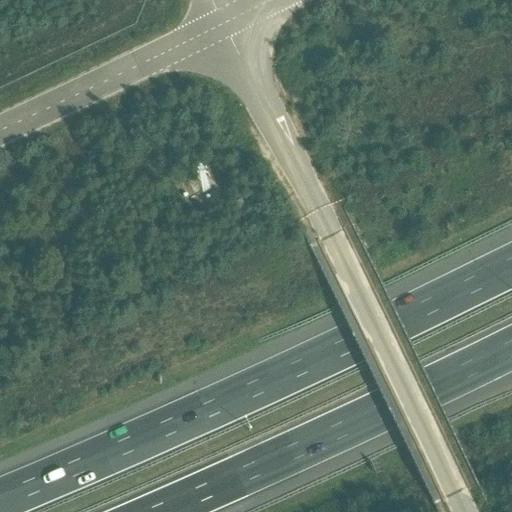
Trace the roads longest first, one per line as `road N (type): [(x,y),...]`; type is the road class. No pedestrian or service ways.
road 1 (motorway): [(511,265),(0,500)]
road 2 (motorway): [(161,511),(511,350)]
